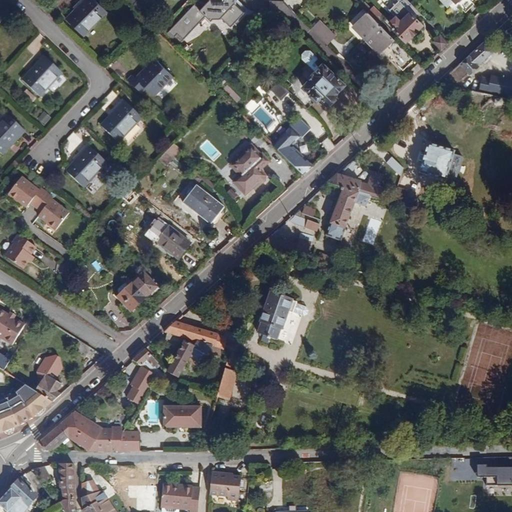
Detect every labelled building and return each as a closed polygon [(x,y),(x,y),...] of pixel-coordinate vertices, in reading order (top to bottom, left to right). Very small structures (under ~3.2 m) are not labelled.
[(79,5),(76,9),(67,18),(83,35),(108,10),(97,0),(81,0),(78,3),(79,5)] [(208,0),(200,9),(194,3),(168,30),(173,35),(178,30),(184,36),(205,14),(211,20),(213,18),(220,18),(232,28),(245,12),(234,3),(235,1),(233,0),(208,0)] [(400,0),(399,0),(393,8),(403,16),(410,8),(400,0)] [(367,11),(367,12),(373,18),(378,13),(373,6),(367,11)] [(392,28),(405,42),(422,25),(409,11),(400,20),(395,16),(389,23),(393,27),(392,28)] [(402,70),(413,59),(384,29),(373,18),(367,12),(353,26),(380,54),(383,50),(402,70)] [(373,18),(384,29),(387,26),(383,21),(384,19),(378,13),(373,18)] [(311,28),(327,45),(336,36),(319,20),(311,28)] [(433,41),(441,50),(448,44),(439,35),(433,41)] [(494,50),(486,41),(448,74),(457,83),(468,73),(470,75),(480,67),(479,65),(483,61),(487,57),(494,50)] [(63,71),(46,55),(23,78),(40,95),(63,71)] [(128,79),(137,89),(142,84),(145,87),(153,95),(173,75),(155,57),(136,77),(133,74),(128,79)] [(294,96),(307,109),(315,101),(316,101),(320,97),(328,105),(334,98),(333,96),(345,84),(323,63),(311,75),(312,77),(294,96)] [(493,96),(511,100),(511,81),(492,76),(491,80),(482,78),(479,93),(493,96)] [(142,84),(137,89),(141,92),(145,87),(142,84)] [(114,111),(110,115),(101,125),(119,141),(143,117),(123,98),(112,110),(114,111)] [(276,148),(303,174),(312,166),(305,160),(291,145),(300,136),(291,127),(284,135),(259,112),(257,114),(251,108),(243,116),(276,148)] [(46,125),(51,117),(43,111),(38,119),(46,125)] [(0,121),(0,150),(3,153),(26,129),(8,113),(0,121)] [(214,161),(222,154),(207,139),(199,146),(214,161)] [(79,157),(75,161),(67,170),(83,186),(107,161),(88,143),(77,155),(79,157)] [(174,143),(166,151),(176,159),(183,150),(174,143)] [(446,181),(447,178),(454,154),(454,151),(427,143),(424,155),(420,154),(418,160),(422,161),(418,172),(446,181)] [(260,169),(269,161),(263,153),(261,155),(252,145),(231,165),(240,175),(233,181),(245,194),(258,182),(262,182),(264,180),(265,176),(266,175),(260,169)] [(166,151),(159,159),(167,165),(170,161),(178,167),(181,164),(176,159),(166,151)] [(25,167),(34,156),(28,152),(20,163),(21,163),(25,167)] [(454,154),(447,178),(451,179),(458,155),(454,154)] [(30,170),(38,160),(34,156),(25,167),(30,170)] [(357,157),(347,166),(351,171),(361,162),(357,157)] [(35,174),(43,164),(38,160),(30,170),(35,174)] [(40,178),(48,168),(43,164),(35,174),(40,178)] [(40,178),(45,182),(53,172),(48,168),(40,178)] [(191,171),(215,190),(218,187),(194,168),(191,171)] [(338,174),(328,183),(343,187),(358,192),(363,193),(369,195),(371,190),(367,189),(368,185),(361,182),(361,181),(338,174)] [(36,207),(48,191),(42,187),(40,189),(23,175),(8,194),(17,201),(19,200),(28,207),(32,203),(36,207)] [(211,224),(225,207),(197,184),(183,201),(211,224)] [(358,192),(343,187),(330,223),(344,228),(354,202),(358,192)] [(394,202),(395,203),(411,208),(416,193),(396,187),(392,202),(394,202)] [(41,211),(38,215),(46,222),(56,230),(70,212),(52,198),(54,196),(48,191),(36,207),(41,211)] [(358,192),(354,202),(359,204),(363,193),(358,192)] [(392,209),(394,202),(392,202),(377,198),(375,204),(392,209)] [(157,241),(179,259),(192,243),(170,225),(157,241)] [(274,231),(262,242),(298,252),(300,247),(297,247),(298,243),(280,237),(274,231)] [(28,260),(33,254),(32,253),(37,246),(18,233),(12,241),(13,243),(5,255),(24,267),(28,260)] [(323,260),(325,260),(326,255),(307,249),(305,254),(314,257),(323,260)] [(320,268),(323,260),(314,257),(312,265),(320,268)] [(144,272),(130,285),(120,294),(118,296),(124,302),(121,305),(128,313),(158,286),(144,272)] [(120,294),(130,285),(125,280),(116,290),(120,294)] [(294,311),(297,303),(297,301),(270,291),(259,321),(261,321),(258,332),(263,333),(261,340),(268,342),(270,336),(277,339),(280,328),(282,329),(289,311),(293,313),(294,311)] [(307,307),(297,303),(294,311),(304,315),(307,314),(309,310),(307,307)] [(24,323),(13,317),(8,313),(0,308),(0,336),(12,343),(24,323)] [(176,320),(164,330),(186,337),(221,348),(230,350),(225,367),(231,369),(238,344),(226,340),(227,337),(218,335),(218,333),(176,320)] [(221,348),(186,337),(167,371),(178,376),(190,355),(203,363),(208,354),(221,354),(221,348)] [(85,357),(91,346),(79,339),(73,349),(85,357)] [(145,347),(132,359),(142,365),(156,374),(158,375),(160,371),(156,369),(153,366),(157,362),(145,347)] [(36,390),(53,401),(62,393),(59,391),(63,383),(56,380),(63,368),(60,357),(57,355),(47,358),(38,372),(40,383),(36,390)] [(156,374),(142,365),(131,384),(134,385),(127,397),(139,404),(156,374)] [(219,386),(232,390),(238,371),(231,369),(225,367),(219,386)] [(166,374),(163,378),(172,383),(174,378),(166,373),(166,374)] [(18,391),(34,415),(36,414),(46,407),(53,401),(36,390),(27,384),(18,391)] [(219,386),(217,395),(229,399),(232,390),(219,386)] [(20,423),(34,415),(18,391),(6,397),(20,423)] [(0,400),(0,427),(1,431),(6,429),(15,425),(20,423),(6,397),(0,400)] [(163,425),(201,425),(201,404),(163,403),(163,425)] [(58,425),(68,436),(70,438),(89,450),(116,450),(123,430),(111,430),(112,428),(102,428),(101,430),(72,412),(58,425)] [(63,441),(68,436),(58,425),(40,441),(45,449),(53,450),(63,441)] [(123,430),(116,450),(130,450),(138,430),(124,430),(123,430)] [(65,511),(76,511),(75,507),(74,465),(60,464),(61,488),(63,488),(65,500),(61,503),(64,508),(65,511)] [(484,485),(511,485),(511,487),(511,486),(511,465),(485,467),(485,464),(475,465),(475,477),(484,477),(484,485)] [(51,479),(44,467),(33,469),(49,489),(53,485),(50,481),(51,479)] [(228,474),(212,471),(210,495),(228,498),(227,501),(239,502),(242,477),(227,476),(228,474)] [(21,479),(19,481),(28,489),(30,487),(21,479)] [(82,483),(83,497),(92,495),(99,492),(93,480),(82,483)] [(19,481),(0,501),(0,505),(6,511),(7,511),(10,510),(12,511),(24,511),(29,508),(28,506),(37,497),(28,489),(19,481)] [(198,511),(200,488),(192,488),(192,486),(164,484),(161,507),(162,507),(179,509),(190,510),(189,511),(198,511)] [(115,511),(102,491),(99,492),(92,495),(94,503),(99,511),(115,511)] [(84,510),(84,511),(99,511),(94,503),(92,495),(83,497),(84,510)]
